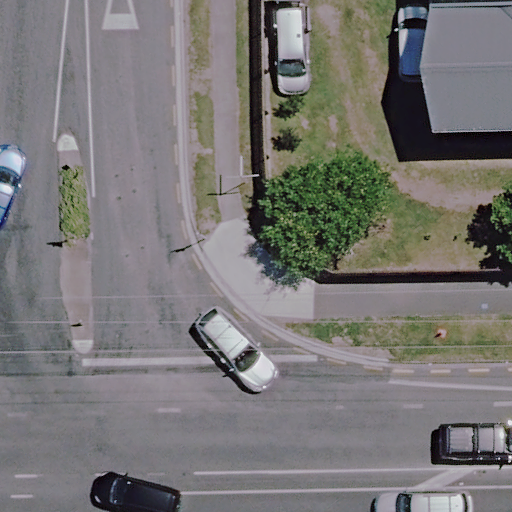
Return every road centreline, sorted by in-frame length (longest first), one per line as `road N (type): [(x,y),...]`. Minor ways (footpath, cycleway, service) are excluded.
road 1 (tertiary): [(68,0),(74,486)]
road 2 (tertiary): [(74,486),(511,479)]
